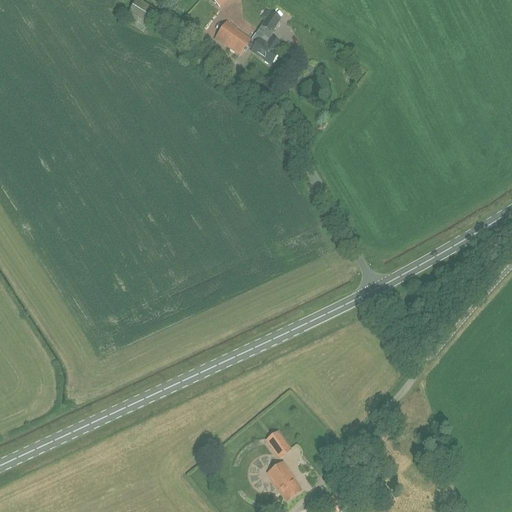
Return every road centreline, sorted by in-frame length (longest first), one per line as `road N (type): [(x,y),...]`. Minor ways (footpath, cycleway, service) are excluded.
road 1 (secondary): [(0,465),(377,289)]
road 2 (unclassified): [(377,289),(261,93),(159,0)]
road 3 (unclassified): [(298,511),(412,380),(415,362),(377,289)]
road 4 (secondary): [(377,289),(511,208)]
